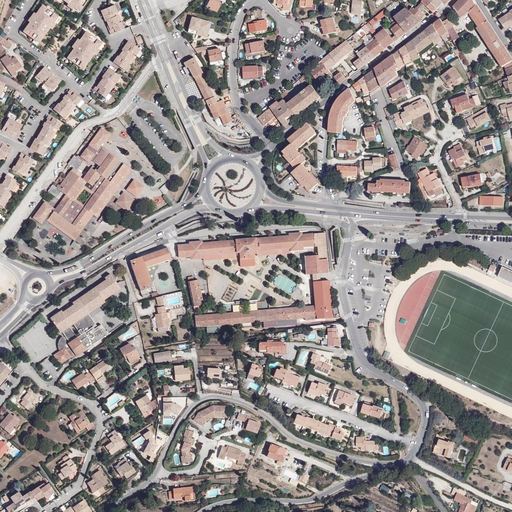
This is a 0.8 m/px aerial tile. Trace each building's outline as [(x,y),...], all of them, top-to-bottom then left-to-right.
[(63,0),(68,3),(67,5),(73,9),(74,7),(79,11),(87,0),(63,0)] [(219,12),(222,4),(220,3),(221,0),(210,0),(208,7),(211,8),(211,10),(219,12)] [(276,0),(276,3),(278,4),(277,5),(283,7),(283,8),(289,9),(290,3),(288,3),(288,0),(276,0)] [(362,0),(354,0),(352,15),(362,16),(364,2),(362,2),(362,0)] [(433,12),(437,8),(428,0),(423,0),(422,1),(420,0),(416,5),(422,10),(426,6),(433,12)] [(428,0),(437,8),(443,2),(440,0),(428,0)] [(511,58),(488,22),(475,0),(460,0),(453,7),(462,19),(467,15),(469,13),(474,20),(478,27),(477,27),(503,67),(511,61),(511,58)] [(107,24),(111,35),(125,29),(122,22),(120,23),(117,16),(116,17),(115,14),(118,13),(115,5),(101,11),(106,22),(107,21),(107,24)] [(421,21),(428,16),(415,5),(409,10),(421,21)] [(58,17),(42,6),(36,14),(34,13),(28,21),(29,23),(22,32),(38,44),(50,29),(52,30),(56,24),(54,23),(58,17)] [(406,32),(421,21),(405,7),(394,17),(396,20),(406,32)] [(383,9),(369,21),(373,26),(387,13),(383,9)] [(503,15),(504,16),(510,26),(511,25),(511,15),(509,11),(503,15)] [(333,16),(320,19),(324,35),(340,31),(339,27),(336,28),(333,16)] [(456,24),(452,16),(443,21),(449,32),(450,34),(453,40),(461,55),(464,53),(456,40),(460,39),(454,27),(456,24)] [(499,20),(505,30),(510,26),(504,16),(499,20)] [(206,37),(210,22),(191,18),(188,32),(206,37)] [(449,32),(443,21),(441,18),(434,24),(437,29),(440,35),(442,37),(449,32)] [(254,24),(248,24),(249,31),(266,29),(265,19),(254,21),(254,24)] [(385,49),(406,32),(396,20),(388,26),(393,32),(390,35),(384,27),(378,32),(379,33),(375,36),(376,37),(385,49)] [(365,28),(367,26),(367,27),(366,28),(368,31),(373,28),(369,23),(364,27),(365,28)] [(434,24),(426,30),(434,44),(437,42),(434,39),(436,37),(433,32),(437,29),(434,24)] [(361,38),(366,34),(361,27),(356,31),(361,38)] [(426,30),(421,35),(429,48),(431,46),(433,48),(435,46),(434,44),(426,30)] [(11,42),(0,33),(0,40),(8,46),(11,42)] [(101,46),(85,34),(78,43),(77,42),(70,51),(72,52),(66,61),(81,73),(93,58),(94,59),(99,53),(97,52),(101,46)] [(450,34),(445,37),(448,42),(453,40),(450,34)] [(421,35),(414,40),(420,57),(431,51),(429,48),(421,35)] [(375,57),(385,49),(376,37),(366,45),(375,57)] [(263,40),(245,42),(247,53),(249,53),(249,55),(265,52),(263,40)] [(359,69),(365,64),(347,40),(334,51),(338,57),(341,61),(352,75),(355,72),(344,57),(350,52),(360,65),(358,66),(359,69)] [(414,40),(407,45),(415,65),(422,63),(420,57),(414,40)] [(140,50),(129,42),(121,51),(122,52),(121,54),(120,54),(113,63),(125,72),(129,65),(128,64),(132,58),(131,57),(133,55),(136,57),(140,50)] [(365,64),(375,57),(366,45),(360,49),(358,47),(356,48),(355,48),(354,49),(365,64)] [(407,45),(400,50),(404,61),(406,64),(407,68),(415,65),(407,45)] [(221,63),(218,49),(206,50),(209,65),(221,63)] [(400,50),(395,55),(399,64),(404,61),(400,50)] [(326,66),(338,57),(334,51),(322,61),(326,66)] [(447,62),(453,59),(450,53),(444,57),(447,62)] [(15,70),(22,66),(14,56),(11,58),(10,56),(8,57),(6,54),(0,58),(0,59),(11,74),(15,70)] [(386,83),(398,74),(396,71),(401,69),(400,68),(399,64),(395,55),(379,67),(386,83)] [(193,57),(183,62),(186,68),(188,67),(193,77),(204,97),(200,99),(204,105),(207,103),(215,119),(221,116),(224,124),(233,120),(223,99),(217,101),(220,99),(218,95),(217,95),(208,79),(206,80),(193,57)] [(463,58),(459,59),(466,71),(469,69),(463,58)] [(326,66),(322,61),(320,63),(321,65),(309,74),(308,73),(305,75),(307,77),(310,74),(313,79),(316,78),(320,83),(330,75),(331,76),(329,77),(331,80),(334,77),(326,66)] [(347,79),(352,75),(341,61),(338,63),(340,66),(338,67),(347,79)] [(511,75),(511,61),(503,67),(507,75),(503,76),(504,79),(511,75)] [(258,65),(242,66),(243,78),(259,77),(259,75),(263,74),(263,66),(257,66),(258,65)] [(457,79),(461,76),(452,66),(440,75),(450,87),(455,83),(456,84),(459,82),(457,79)] [(43,67),(35,75),(41,80),(42,79),(44,81),(43,82),(49,87),(50,86),(53,88),(60,80),(57,78),(56,78),(54,77),(51,74),(52,73),(49,70),(48,71),(46,69),(43,67)] [(379,67),(374,70),(381,87),(386,83),(379,67)] [(121,77),(109,69),(102,78),(102,79),(101,81),(100,80),(93,90),(105,99),(110,93),(108,91),(112,85),(111,85),(113,82),(116,84),(121,77)] [(374,70),(365,77),(367,84),(371,93),(381,87),(374,70)] [(511,75),(504,79),(505,81),(503,82),(505,88),(503,89),(505,94),(510,92),(511,93),(511,92),(511,75)] [(365,77),(353,87),(357,91),(361,89),(362,95),(369,93),(367,84),(365,77)] [(404,81),(389,90),(393,99),(409,93),(404,81)] [(322,98),(312,85),(288,104),(298,116),(322,98)] [(69,105),(72,102),(75,105),(80,99),(69,89),(62,98),(58,103),(57,103),(52,109),(63,118),(68,112),(66,111),(71,106),(69,105)] [(355,100),(351,89),(342,96),(338,100),(333,107),(331,115),(330,133),(342,133),(343,120),(345,111),(347,107),(351,103),(355,100)] [(466,93),(450,100),(454,113),(480,103),(477,94),(472,96),(472,98),(468,99),(466,93)] [(429,112),(425,101),(423,102),(422,98),(417,101),(417,103),(413,105),(412,104),(404,108),(405,111),(402,113),(402,114),(399,115),(397,111),(393,113),(396,119),(394,120),(397,127),(401,125),(401,127),(406,125),(405,123),(412,120),(412,119),(429,112)] [(285,127),(298,116),(288,104),(285,100),(280,104),(276,99),(269,105),(285,127)] [(511,120),(511,104),(507,106),(507,104),(500,105),(502,115),(508,114),(508,111),(510,121),(511,120)] [(85,110),(90,116),(94,112),(90,106),(85,110)] [(268,126),(278,118),(270,108),(259,117),(265,125),(266,124),(268,126)] [(476,127),(490,119),(485,109),(467,118),(469,122),(473,120),(475,125),(476,127)] [(76,115),(80,120),(85,116),(80,111),(76,115)] [(29,148),(41,155),(45,148),(42,146),(43,143),(45,144),(49,137),(52,131),(51,130),(53,127),(56,129),(60,122),(47,115),(42,125),(42,126),(41,129),(39,132),(37,136),(35,138),(34,138),(29,148)] [(8,117),(0,130),(14,138),(21,125),(8,117)] [(307,123),(288,139),(292,144),(281,152),(295,169),(291,173),(307,192),(317,183),(302,164),(306,160),(297,150),(316,133),(307,123)] [(376,137),(374,128),(368,129),(369,131),(365,131),(367,139),(376,137)] [(66,176),(108,202),(113,195),(117,199),(115,202),(127,211),(145,186),(134,178),(121,194),(116,191),(133,169),(101,145),(109,134),(100,129),(80,155),(88,162),(91,159),(100,165),(97,169),(91,166),(90,167),(75,155),(69,164),(73,167),(66,176)] [(429,145),(415,136),(406,150),(411,154),(410,155),(417,159),(420,154),(422,155),(429,145)] [(483,138),(483,140),(475,142),(479,155),(485,154),(485,151),(494,149),(491,136),(483,138)] [(358,151),(358,142),(338,140),(337,154),(347,154),(347,150),(358,151)] [(3,155),(6,157),(11,148),(8,146),(7,147),(5,145),(1,143),(2,142),(0,141),(0,155),(2,157),(3,155)] [(466,161),(460,145),(453,148),(454,150),(448,152),(455,169),(463,165),(462,163),(466,161)] [(11,169),(20,174),(22,171),(23,172),(27,165),(29,166),(33,160),(20,153),(16,159),(17,160),(15,163),(14,166),(13,165),(11,169)] [(395,154),(388,156),(392,171),(399,169),(395,154)] [(374,162),(366,162),(365,172),(374,172),(374,169),(382,169),(382,159),(374,158),(374,162)] [(356,168),(338,167),(337,175),(356,177),(356,168)] [(425,168),(417,173),(428,197),(434,194),(435,197),(442,194),(438,186),(440,185),(434,172),(428,175),(425,168)] [(12,183),(15,180),(6,174),(3,177),(4,178),(3,180),(1,184),(0,183),(0,205),(2,207),(6,200),(4,199),(8,193),(7,192),(9,189),(10,190),(14,184),(12,183)] [(482,183),(479,174),(461,180),(464,189),(473,187),(473,185),(482,183)] [(97,217),(108,202),(66,176),(58,187),(54,185),(49,192),(56,197),(61,191),(65,193),(55,208),(45,200),(33,217),(41,223),(45,219),(74,240),(93,214),(97,217)] [(417,179),(415,180),(421,193),(424,192),(417,179)] [(411,193),(411,183),(407,182),(407,181),(381,181),(381,182),(378,182),(378,185),(369,185),(369,192),(411,193)] [(502,206),(502,197),(484,196),(484,206),(502,206)] [(314,247),(317,247),(317,256),(313,256),(313,258),(304,259),(305,276),(312,275),(319,274),(329,273),(325,233),(301,235),(301,233),(289,234),(289,236),(287,236),(268,238),(255,239),(251,239),(251,237),(244,238),(240,238),(240,240),(235,240),(235,241),(202,244),(202,242),(189,243),(189,245),(177,246),(179,258),(191,257),(237,253),(237,256),(240,256),(240,259),(254,258),(254,255),(257,255),(256,251),(269,250),(290,248),(290,251),(303,250),(303,247),(314,247)] [(150,283),(145,269),(158,265),(171,260),(166,247),(129,260),(143,300),(155,298),(158,297),(157,295),(157,294),(158,294),(159,292),(159,291),(157,290),(156,290),(153,291),(150,283)] [(257,255),(257,257),(291,254),(290,251),(290,248),(269,250),(256,251),(257,255)] [(155,274),(158,268),(158,265),(145,269),(150,283),(153,281),(154,278),(155,274)] [(511,280),(511,271),(503,267),(499,275),(500,275),(511,280)] [(94,328),(85,315),(88,312),(104,301),(102,298),(118,287),(108,273),(102,278),(103,280),(72,304),(74,306),(62,314),(61,312),(50,320),(61,334),(62,333),(70,343),(69,344),(71,347),(66,351),(72,358),(73,360),(108,333),(101,323),(98,326),(94,328)] [(511,280),(500,275),(498,278),(511,284),(511,280)] [(193,281),(193,277),(187,278),(188,282),(189,282),(194,307),(193,307),(194,311),(199,310),(199,306),(203,305),(198,280),(193,281)] [(320,281),(313,282),(315,305),(316,315),(331,313),(329,286),(329,280),(320,281)] [(62,314),(74,306),(72,304),(61,312),(62,314)] [(168,325),(164,305),(163,305),(157,306),(156,307),(157,313),(155,314),(158,327),(163,326),(168,325)] [(316,315),(315,305),(218,314),(219,326),(207,327),(207,334),(221,333),(221,326),(263,322),(263,324),(283,322),(283,320),(297,319),(305,318),(305,320),(316,319),(316,315)] [(183,307),(173,309),(175,315),(184,313),(183,307)] [(98,326),(88,312),(85,315),(94,328),(98,326)] [(218,314),(206,316),(207,327),(219,326),(218,314)] [(196,328),(207,327),(206,316),(204,316),(195,317),(196,328)] [(118,337),(120,341),(135,333),(130,324),(104,340),(107,346),(114,343),(112,340),(118,337)] [(340,345),(339,334),(336,335),(335,328),(326,328),(328,346),(340,345)] [(285,354),(285,345),(282,344),(282,341),(270,341),(265,342),(257,342),(257,353),(271,352),(271,350),(278,349),(278,352),(278,353),(280,354),(285,354)] [(71,347),(69,344),(67,342),(63,346),(65,348),(66,351),(71,347)] [(140,354),(133,344),(131,345),(128,342),(119,349),(125,357),(126,356),(130,362),(140,354)] [(72,358),(66,351),(65,348),(60,352),(54,356),(61,365),(72,358)] [(304,366),(308,350),(300,348),(296,364),(304,366)] [(171,360),(170,351),(153,354),(155,363),(171,360)] [(325,364),(327,359),(311,353),(309,359),(311,360),(309,363),(313,365),(312,369),(327,375),(330,366),(325,364)] [(103,374),(110,369),(102,359),(97,363),(98,366),(90,372),(95,380),(99,385),(104,381),(106,379),(104,376),(103,374)] [(258,374),(260,369),(257,368),(257,365),(250,363),(247,373),(258,376),(258,374)] [(0,386),(0,383),(1,383),(2,384),(6,380),(5,379),(9,374),(0,365),(0,386)] [(189,370),(189,367),(184,368),(183,365),(173,366),(174,370),(175,375),(176,381),(191,379),(190,375),(189,370)] [(221,378),(221,368),(208,368),(207,378),(221,378)] [(283,381),(286,371),(280,368),(279,371),(276,369),(273,377),(283,381)] [(296,388),(299,379),(289,374),(290,373),(286,371),(283,381),(282,383),(296,388)] [(91,383),(95,380),(90,372),(85,375),(83,373),(71,381),(77,390),(89,381),(91,383)] [(325,396),(329,388),(319,384),(318,386),(312,383),(308,393),(315,396),(316,393),(321,395),(325,396)] [(28,403),(31,399),(32,400),(34,397),(33,397),(36,393),(29,387),(26,390),(26,391),(22,396),(24,397),(18,402),(28,411),(32,406),(30,405),(28,403)] [(117,396),(118,395),(115,391),(106,399),(111,405),(119,399),(117,396)] [(351,407),(354,398),(338,392),(335,401),(342,404),(351,407)] [(157,414),(156,399),(151,402),(147,394),(136,401),(144,416),(152,411),(154,415),(157,414)] [(123,401),(118,404),(120,407),(131,400),(129,398),(125,402),(123,401)] [(63,407),(65,401),(59,399),(57,405),(63,407)] [(372,416),(375,405),(365,402),(362,412),(372,416)] [(381,420),(384,412),(380,410),(381,408),(375,405),(372,416),(381,420)] [(223,419),(223,413),(229,413),(230,407),(214,406),(199,413),(194,420),(204,427),(208,422),(216,419),(223,419)] [(91,422),(82,409),(78,413),(77,411),(70,415),(73,420),(76,419),(79,423),(74,426),(77,431),(86,425),(88,429),(95,425),(92,421),(91,422)] [(12,427),(17,420),(7,413),(1,421),(0,421),(0,426),(10,435),(14,429),(12,427)] [(238,419),(249,423),(250,420),(251,417),(240,413),(238,419)] [(304,427),(307,419),(297,414),(293,423),(304,427)] [(318,432),(322,423),(307,419),(304,427),(318,432)] [(258,434),(262,423),(250,420),(246,430),(258,434)] [(329,430),(330,426),(322,423),(318,432),(323,434),(325,428),(329,430)] [(333,438),(336,428),(330,426),(329,430),(325,428),(323,434),(333,438)] [(342,441),(345,431),(336,428),(333,438),(342,441)] [(193,448),(195,440),(193,439),(195,433),(186,430),(184,436),(184,438),(182,444),(183,445),(181,451),(182,457),(184,457),(186,464),(194,462),(192,455),(190,456),(189,452),(191,447),(193,448)] [(111,456),(126,445),(116,431),(107,437),(110,441),(102,447),(108,454),(109,453),(111,456)] [(477,446),(479,438),(464,433),(462,441),(477,446)] [(376,445),(376,442),(371,442),(365,442),(365,439),(365,437),(357,437),(357,448),(361,448),(362,451),(374,450),(376,451),(380,451),(379,445),(376,445)] [(449,460),(454,446),(440,441),(438,447),(435,446),(432,454),(449,460)] [(282,456),(284,450),(272,445),(267,457),(277,461),(276,465),(281,467),(283,463),(283,462),(285,458),(282,456)] [(247,456),(242,454),(243,452),(229,448),(228,450),(222,448),(219,458),(226,460),(227,457),(238,461),(237,464),(243,467),(247,456)] [(77,469),(69,457),(59,464),(62,467),(60,468),(67,476),(70,478),(74,475),(72,472),(77,469)] [(137,472),(131,464),(129,466),(124,459),(113,467),(118,475),(122,473),(123,476),(126,480),(137,472)] [(511,461),(508,459),(503,470),(511,473),(511,461)] [(67,476),(60,468),(58,469),(64,478),(67,476)] [(306,484),(310,475),(303,472),(302,475),(299,474),(297,479),(306,484)] [(102,489),(108,485),(99,473),(91,479),(93,482),(91,483),(87,486),(90,490),(92,496),(99,499),(100,498),(101,496),(105,493),(102,489)] [(46,498),(55,490),(49,482),(46,484),(40,488),(38,485),(31,490),(30,489),(27,492),(31,498),(35,495),(37,497),(41,494),(45,496),(46,498)] [(510,493),(511,487),(511,484),(507,482),(503,490),(510,493)] [(195,501),(194,491),(182,492),(181,489),(172,490),(172,493),(168,493),(169,501),(182,499),(182,498),(185,498),(185,502),(195,501)] [(31,498),(27,492),(23,494),(19,490),(12,495),(11,497),(14,501),(6,506),(9,511),(11,511),(15,510),(13,507),(17,505),(18,507),(22,504),(21,502),(25,499),(26,501),(31,498)] [(472,500),(457,494),(454,501),(459,503),(458,505),(461,506),(458,511),(474,511),(477,507),(470,504),(472,500)] [(91,511),(94,511),(84,498),(80,501),(73,505),(72,503),(67,506),(71,511),(74,511),(76,511),(77,511),(91,511)]
